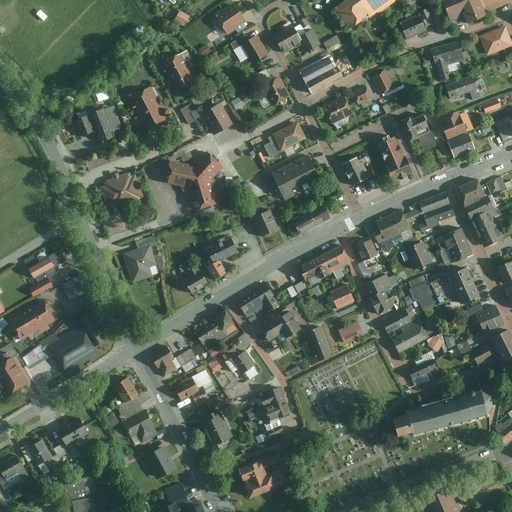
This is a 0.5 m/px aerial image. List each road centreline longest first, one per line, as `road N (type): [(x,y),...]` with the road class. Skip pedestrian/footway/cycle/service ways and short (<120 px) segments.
road 1 (tertiary): [(135,349),(42,132),(0,77)]
road 2 (unclassified): [(135,349),(215,511)]
road 3 (residential): [(340,229),(408,387)]
road 4 (tertiary): [(135,349),(0,431)]
road 5 (residential): [(504,452),(365,511)]
road 6 (residential): [(223,295),(281,378),(297,419)]
road 7 (residential): [(303,105),(424,44)]
road 8 (tertiary): [(340,229),(223,295)]
road 9 (residential): [(303,105),(360,218)]
road 10 (residential): [(245,0),(303,105)]
